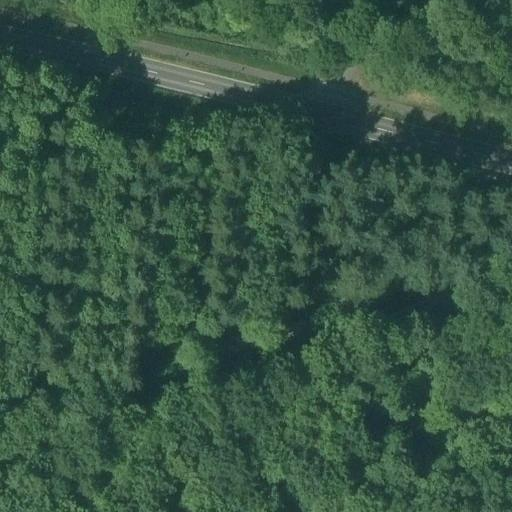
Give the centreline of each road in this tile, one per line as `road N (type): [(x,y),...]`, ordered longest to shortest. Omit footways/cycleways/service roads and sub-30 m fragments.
road 1 (track): [(511,298),(0,509)]
road 2 (tertiary): [(0,30),(332,111)]
road 3 (tertiary): [(332,111),(511,161)]
road 4 (residential): [(332,111),(361,42),(463,0)]
